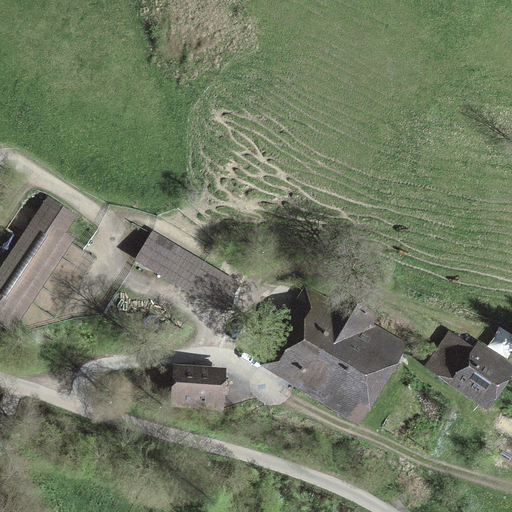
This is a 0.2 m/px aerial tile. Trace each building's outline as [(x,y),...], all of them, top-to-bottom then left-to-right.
[(0,275),(0,325),(11,333),(71,244),(63,239),(73,224),(47,206),(0,275)] [(222,305),(234,283),(151,236),(138,258),(222,305)] [(356,337),(369,314),(347,301),(341,311),(306,290),(267,356),(356,409),(388,356),(356,337)] [(487,398),(504,371),(452,338),(435,365),(487,398)] [(172,406),(221,410),(224,377),(175,372),(172,406)]
